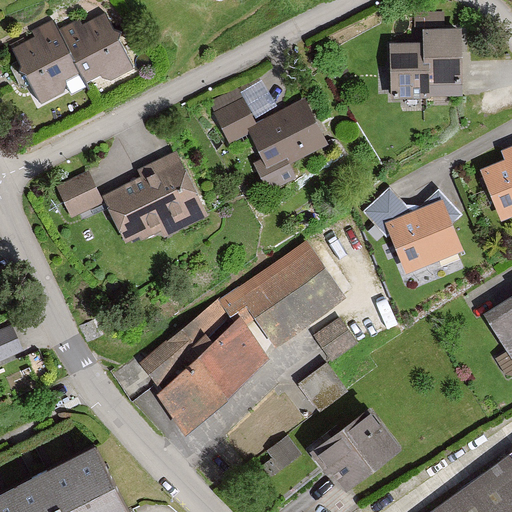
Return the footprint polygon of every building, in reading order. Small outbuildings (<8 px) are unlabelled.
[(136,72),(105,10),(63,31),(57,19),(12,42),(45,107),(89,85),(93,94),(136,72)] [(423,43),(388,44),(391,100),(429,99),(429,86),(463,85),(461,28),(422,30),(423,43)] [(242,91),(211,107),(231,146),(252,135),(266,163),(257,168),(272,199),(302,184),(294,168),(333,148),(309,101),(260,126),(242,91)] [(506,158),(482,167),(503,219),(511,215),(511,142),(502,147),(506,158)] [(139,176),(103,195),(130,246),(152,234),(158,245),(211,217),(175,148),(136,169),(139,176)] [(89,168),(57,184),(71,212),(103,197),(89,168)] [(390,188),(362,213),(389,238),(406,274),(463,251),(452,225),(462,215),(439,191),(423,206),(405,204),(390,188)] [(220,295),(141,356),(158,379),(185,358),(190,364),(157,390),(185,427),(230,393),(274,359),(244,321),(253,314),(278,347),(348,293),(302,233),(220,295)] [(511,298),(485,317),(511,358),(511,298)] [(358,342),(339,316),(313,333),(332,360),(358,342)] [(12,324),(0,329),(0,360),(23,350),(12,324)] [(368,402),(313,445),(346,486),(401,444),(368,402)] [(302,451),(288,434),(266,451),(280,469),(302,451)] [(129,511),(92,439),(0,485),(0,511),(129,511)] [(511,511),(511,445),(418,511),(511,511)]
